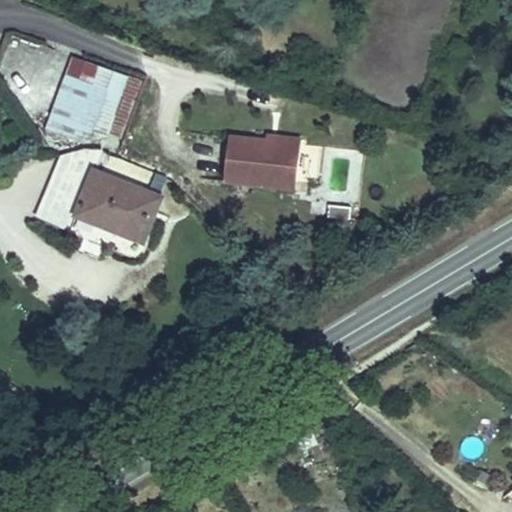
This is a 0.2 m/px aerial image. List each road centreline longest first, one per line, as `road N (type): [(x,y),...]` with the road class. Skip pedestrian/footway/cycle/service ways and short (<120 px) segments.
road 1 (primary): [(49,511),(511,236)]
road 2 (unknown): [(318,351),(507,511)]
